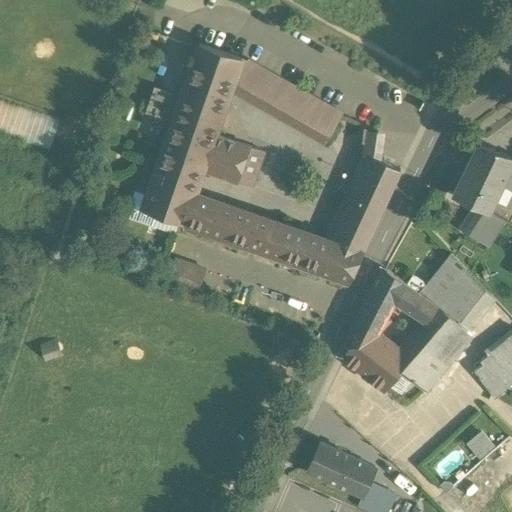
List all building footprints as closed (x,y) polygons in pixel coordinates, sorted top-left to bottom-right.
[(198,44),(142,210),(184,225),(195,194),(203,170),(215,134),(230,92),(241,58),(198,44)] [(341,116),(241,58),(230,92),(324,145),(341,116)] [(0,102),(0,131),(52,144),(59,118),(0,102)] [(263,151),(215,134),(203,170),(251,186),(263,151)] [(511,161),(511,157),(480,145),(477,145),(452,197),(483,212),(487,214),(489,211),(504,179),(511,161)] [(372,155),(331,242),(361,253),(400,170),(372,155)] [(257,216),(195,194),(184,225),(246,247),(257,216)] [(487,214),(483,212),(474,227),(470,224),(464,233),(486,247),(502,220),(489,211),(487,214)] [(331,242),(257,216),(246,247),(347,282),(361,253),(331,242)] [(492,296),(451,253),(426,285),(419,294),(459,323),(459,324),(467,330),(492,296)] [(203,270),(176,260),(168,283),(195,293),(203,270)] [(406,285),(386,270),(386,271),(385,270),(352,334),(356,337),(368,347),(375,334),(393,301),(425,322),(449,338),(459,324),(459,323),(419,294),(406,285)] [(426,285),(413,276),(406,285),(419,294),(426,285)] [(449,338),(425,322),(400,352),(390,365),(398,371),(410,380),(425,392),(457,352),(472,334),(467,330),(459,324),(449,338)] [(511,331),(487,352),(488,355),(509,384),(511,382),(511,331)] [(400,352),(375,334),(368,347),(356,337),(343,359),(383,391),(388,384),(398,371),(390,365),(400,352)] [(488,355),(480,361),(483,365),(474,372),(492,398),(509,384),(488,355)] [(410,380),(398,371),(388,384),(401,393),(410,380)] [(466,443),(480,459),(496,446),(482,430),(466,443)] [(353,457),(321,442),(307,473),(339,487),(353,457)] [(375,467),(353,457),(339,487),(361,497),(368,482),(375,467)] [(386,511),(395,495),(368,482),(361,497),(365,499),(361,508),(370,511),(377,511),(378,509),(383,511),(386,511)]
